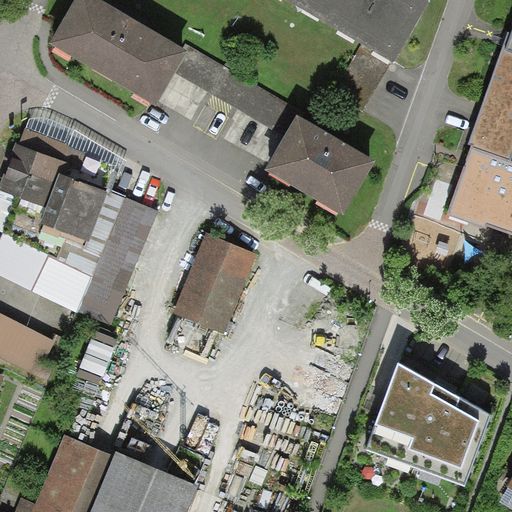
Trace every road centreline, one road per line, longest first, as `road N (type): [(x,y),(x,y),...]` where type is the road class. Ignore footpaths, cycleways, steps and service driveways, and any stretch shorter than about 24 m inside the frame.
road 1 (residential): [(11,66),(370,271)]
road 2 (residential): [(370,271),(459,0)]
road 3 (residential): [(370,271),(511,361)]
